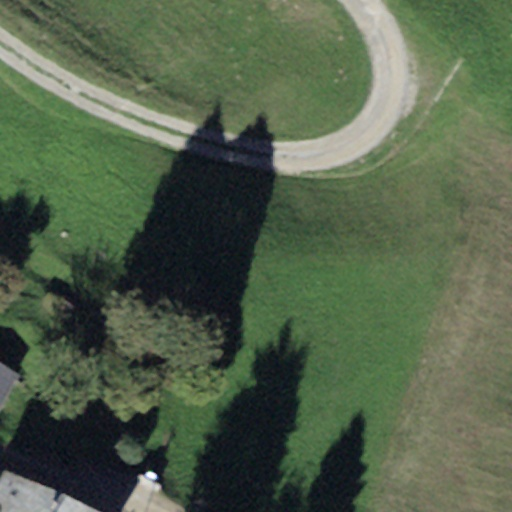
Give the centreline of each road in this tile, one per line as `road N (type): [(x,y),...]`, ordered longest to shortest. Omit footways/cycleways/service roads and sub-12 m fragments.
road 1 (track): [(355,0),(388,37),(392,89),(355,151),(285,168),(131,122),(0,41)]
road 2 (track): [(0,461),(125,511)]
